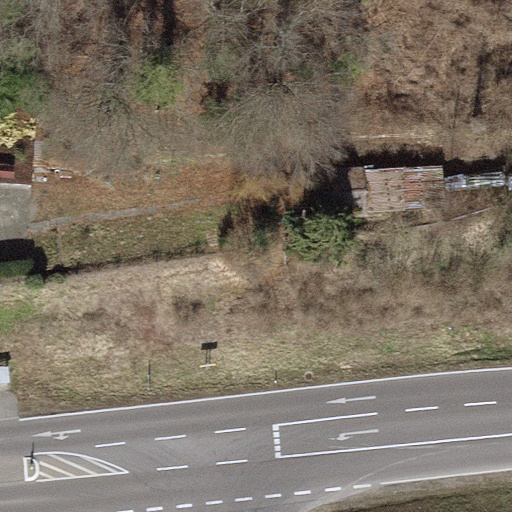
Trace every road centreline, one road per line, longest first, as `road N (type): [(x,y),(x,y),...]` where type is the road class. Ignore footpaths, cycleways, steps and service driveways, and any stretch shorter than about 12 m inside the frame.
road 1 (primary): [(188,455),(511,419)]
road 2 (primary): [(0,478),(188,455)]
